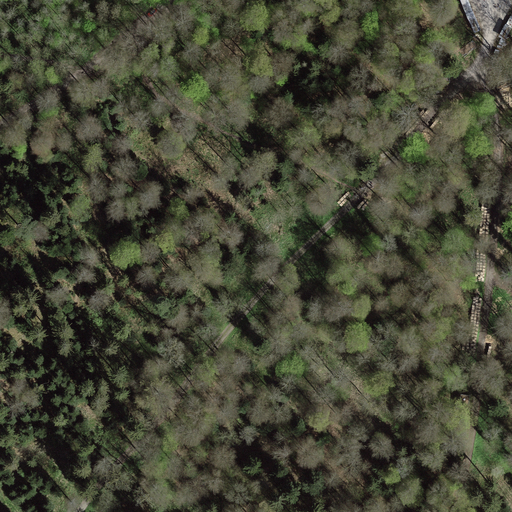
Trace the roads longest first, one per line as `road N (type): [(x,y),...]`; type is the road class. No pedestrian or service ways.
road 1 (track): [(468,0),(485,58),(221,336),(88,511)]
road 2 (track): [(508,0),(485,58),(492,246),(474,437),(458,511)]
road 3 (track): [(171,0),(0,125)]
